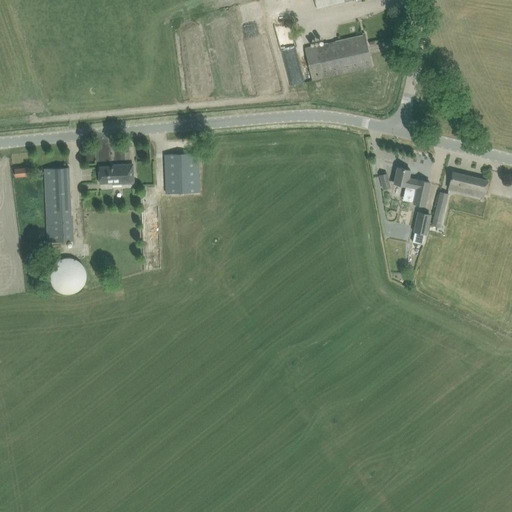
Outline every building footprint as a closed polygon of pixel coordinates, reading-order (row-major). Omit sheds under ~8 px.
[(315,0),(318,9),(345,2),(351,0),(315,0)] [(305,49),(310,70),(312,80),(372,66),(370,53),(365,35),(305,49)] [(285,55),(291,84),(302,82),(296,53),(285,55)] [(166,193),(199,192),(198,153),(165,154),(166,193)] [(114,166),(99,167),(100,183),(112,182),(112,183),(134,183),(133,164),(114,165),(114,166)] [(16,176),(29,175),(28,167),(15,169),(16,176)] [(45,168),(45,178),(48,242),(73,241),(72,215),(71,215),(69,167),(45,168)] [(408,178),(410,170),(398,167),(394,183),(407,186),(417,188),(414,203),(424,206),(430,182),(419,180),(408,178)] [(453,172),(450,183),(449,188),(464,192),(465,186),(485,191),(488,180),(453,172)] [(380,175),(383,189),(390,187),(387,174),(380,175)] [(440,227),(444,209),(448,193),(440,191),(432,225),(440,227)] [(430,215),(418,213),(414,232),(426,235),(430,215)] [(54,264),(53,265),(53,266),(52,266),(52,267),(52,268),(51,268),(51,269),(51,270),(50,271),(50,272),(50,273),(50,274),(50,275),(50,276),(50,277),(50,278),(50,279),(50,280),(50,281),(51,282),(51,283),(51,284),(52,285),(52,286),(53,286),(53,287),(54,288),(55,289),(56,290),(57,291),(58,291),(58,292),(59,292),(60,293),(61,293),(62,294),(63,294),(64,294),(65,294),(66,294),(67,294),(68,295),(69,295),(69,294),(70,294),(71,294),(72,294),(73,294),(74,294),(75,293),(76,293),(77,292),(78,291),(79,291),(80,291),(80,290),(81,289),(82,289),(82,288),(83,287),(83,286),(84,286),(84,285),(85,284),(85,283),(86,282),(86,281),(86,280),(87,278),(87,277),(87,276),(87,275),(86,273),(86,272),(86,271),(86,270),(86,269),(85,269),(85,268),(85,267),(84,266),(83,265),(83,264),(82,263),(81,263),(81,262),(80,261),(79,261),(78,260),(77,260),(76,259),(75,259),(74,258),(73,258),(72,258),(71,258),(70,257),(69,257),(67,257),(66,257),(66,258),(64,258),(63,258),(62,258),(61,259),(60,259),(59,260),(58,260),(57,261),(56,261),(56,262),(55,263),(54,264)]
